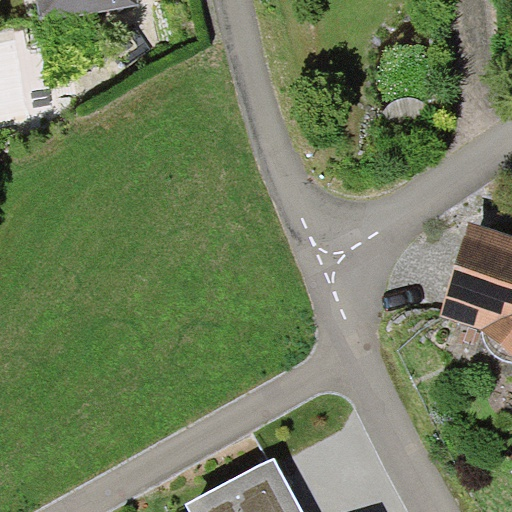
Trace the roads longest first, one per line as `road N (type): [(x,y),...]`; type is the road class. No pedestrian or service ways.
road 1 (residential): [(344,353),(60,511)]
road 2 (residential): [(311,254),(239,81),(225,0)]
road 3 (residential): [(511,124),(311,254)]
road 4 (residential): [(433,511),(344,353)]
